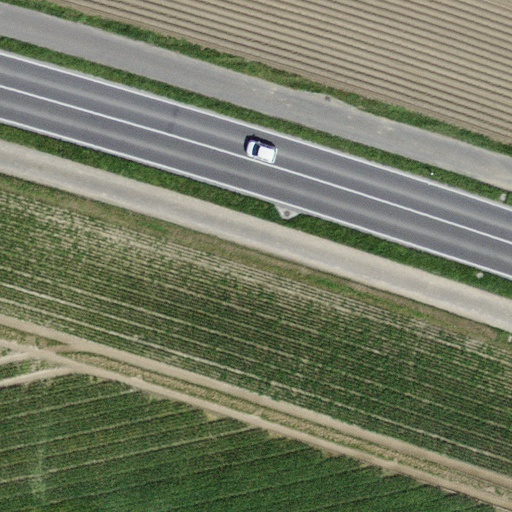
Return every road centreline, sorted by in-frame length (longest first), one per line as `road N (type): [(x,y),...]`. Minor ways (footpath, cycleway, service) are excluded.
road 1 (track): [(0,159),(511,319)]
road 2 (primary): [(0,88),(511,247)]
road 3 (track): [(511,176),(0,19)]
